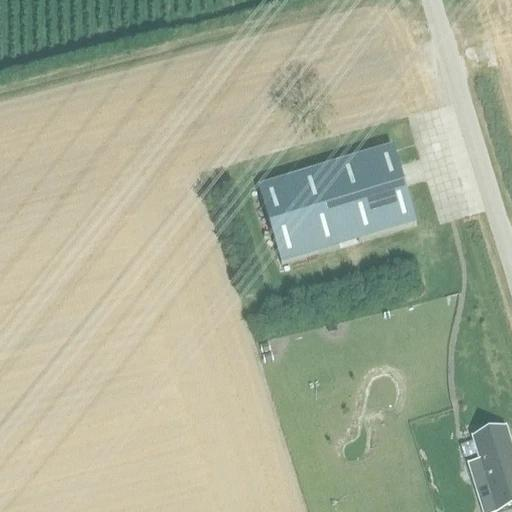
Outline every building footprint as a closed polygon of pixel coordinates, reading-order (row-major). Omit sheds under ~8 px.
[(361,88),(399,78),(380,7),(342,17),(361,88)] [(320,54),(297,60),(303,83),(326,76),(320,54)] [(416,227),(405,189),(393,149),(258,190),(281,267),(416,227)] [(267,347),(260,349),(261,355),(269,352),(267,347)] [(271,356),(263,359),(265,364),(273,362),(271,356)] [(511,450),(506,430),(474,440),(488,486),(476,489),(483,511),(505,511),(511,510),(511,450)]
